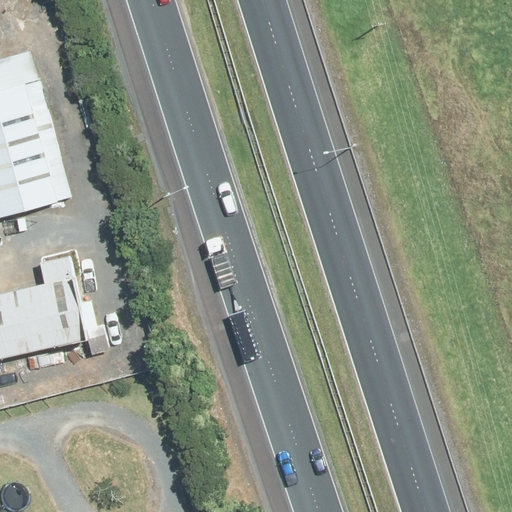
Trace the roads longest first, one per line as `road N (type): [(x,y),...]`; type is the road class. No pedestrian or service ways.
road 1 (motorway): [(317,511),(154,0)]
road 2 (motorway): [(262,0),(424,511)]
road 3 (motorway): [(207,0),(247,170),(361,511)]
road 4 (motorway): [(232,511),(154,290),(82,0)]
